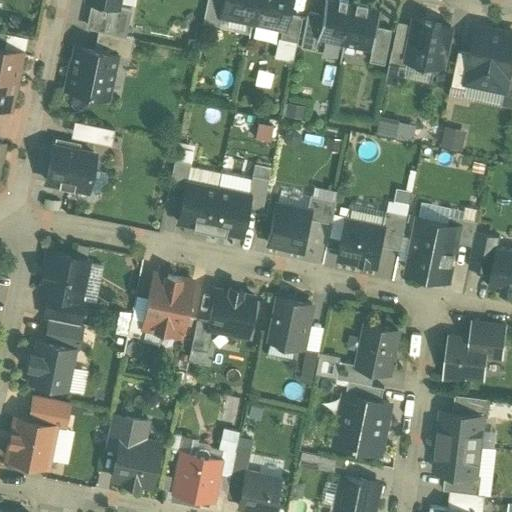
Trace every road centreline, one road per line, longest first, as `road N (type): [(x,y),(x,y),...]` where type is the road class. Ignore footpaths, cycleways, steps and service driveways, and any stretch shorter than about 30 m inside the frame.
road 1 (residential): [(438,303),(48,229),(33,232),(16,260),(0,341)]
road 2 (residential): [(0,219),(23,179),(61,0)]
road 3 (residential): [(400,511),(438,303)]
road 4 (residential): [(0,476),(142,511)]
